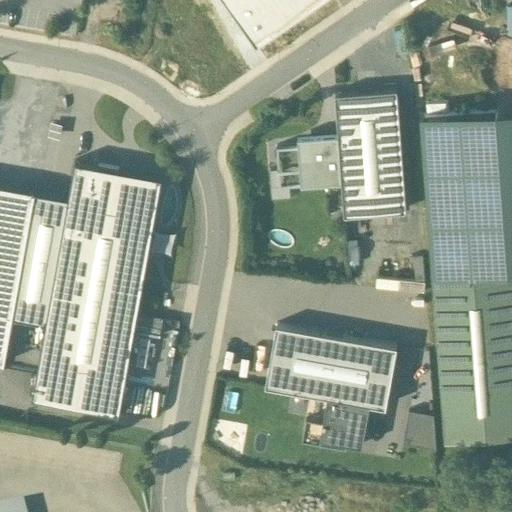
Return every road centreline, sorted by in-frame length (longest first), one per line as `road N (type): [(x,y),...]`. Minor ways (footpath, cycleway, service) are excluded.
road 1 (unclassified): [(198,139),(217,229),(176,511)]
road 2 (unclassified): [(198,139),(392,0)]
road 3 (unclassified): [(0,55),(117,76),(198,139)]
